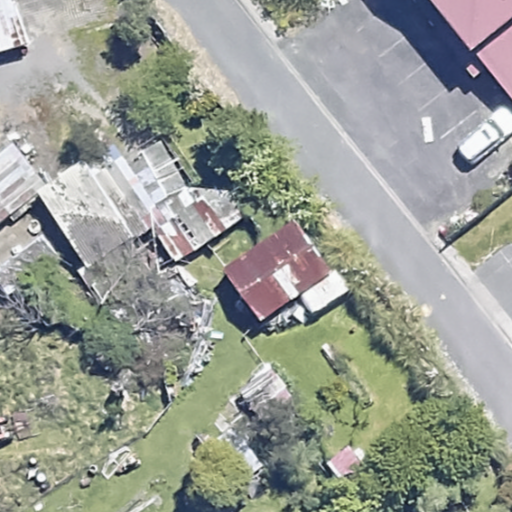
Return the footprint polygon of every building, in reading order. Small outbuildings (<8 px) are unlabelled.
[(0,0),(0,52),(31,42),(17,0),(0,0)] [(511,0),(430,0),(511,99),(511,0)] [(154,226),(108,152),(42,193),(88,268),(154,226)] [(0,220),(30,197),(0,157),(0,220)] [(178,273),(238,349),(295,303),(312,324),(353,291),(276,195),(178,273)] [(389,466),(362,431),(329,457),(357,492),(389,466)]
